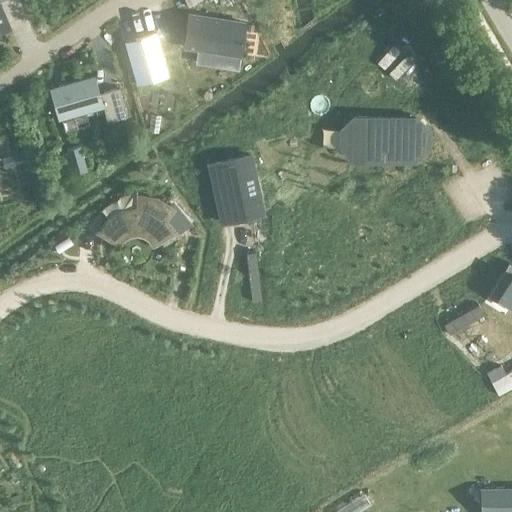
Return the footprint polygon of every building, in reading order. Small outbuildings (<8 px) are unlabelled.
[(0,0),(0,32),(10,28),(0,4),(0,0)] [(189,15),(184,46),(236,54),(241,22),(189,15)] [(155,32),(125,40),(136,83),(167,74),(155,32)] [(95,75),(50,88),(59,119),(104,107),(108,121),(127,116),(119,87),(100,93),(95,75)] [(341,128),(341,145),(353,158),(416,160),(429,147),(429,130),(417,117),(354,116),(341,128)] [(79,145),(67,148),(74,173),(86,170),(79,145)] [(250,154),(209,163),(221,221),(263,212),(250,154)] [(109,218),(99,230),(114,238),(115,237),(120,231),(127,227),(136,225),(144,226),(152,231),(157,237),(158,238),(173,230),(163,218),(168,212),(153,203),(145,201),(143,209),(136,208),(122,210),(109,218)] [(511,264),(508,262),(490,292),(511,305),(511,264)] [(511,511),(511,483),(486,484),(487,510),(501,510),(501,511),(511,511)]
